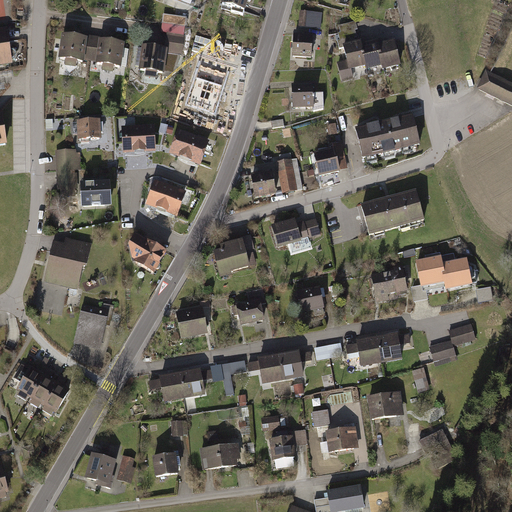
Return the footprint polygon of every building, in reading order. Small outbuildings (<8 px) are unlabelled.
[(247,0),(221,0),(221,3),(244,10),(247,0)] [(307,11),(300,11),(299,27),(305,27),(307,11)] [(322,13),(307,11),(305,27),(321,29),(322,13)] [(161,23),(163,23),(185,27),(186,18),(163,14),(161,23)] [(356,22),(339,26),(341,33),(355,30),(358,29),(356,22)] [(161,32),(167,33),(183,35),(185,27),(163,23),(161,32)] [(355,30),(341,33),(338,34),(338,35),(339,40),(355,37),(357,37),(355,30)] [(9,31),(0,32),(0,149),(10,148),(5,117),(0,117),(0,68),(14,66),(9,31)] [(164,49),(141,45),(137,70),(145,71),(144,77),(155,79),(156,73),(162,74),(162,76),(173,78),(181,55),(185,36),(183,35),(167,33),(164,49)] [(86,37),(61,34),(58,58),(64,59),(63,65),(74,67),(75,61),(83,62),(83,60),(86,37)] [(87,35),(86,37),(83,60),(95,62),(98,39),(99,37),(87,35)] [(312,36),(294,35),(292,57),(311,58),(312,36)] [(355,37),(339,40),(338,41),(340,48),(343,47),(356,44),(355,37)] [(123,43),(98,39),(95,62),(95,63),(101,64),(100,71),(112,73),(113,66),(120,67),(121,65),(126,66),(129,49),(123,48),(123,43)] [(383,65),(378,44),(377,40),(361,44),(366,66),(367,69),(383,65)] [(394,40),(378,44),(383,65),(384,69),(401,65),(394,40)] [(366,66),(361,44),(360,43),(356,44),(343,47),(344,53),(346,59),(336,62),(341,82),(355,78),(352,69),(366,66)] [(226,74),(201,66),(189,104),(214,112),(226,74)] [(511,83),(487,71),(478,89),(502,101),(511,105),(511,83)] [(313,83),(292,84),(293,108),(313,107),(314,111),(325,110),(324,92),(314,92),(313,83)] [(381,123),(355,130),(363,159),(420,144),(413,115),(381,123)] [(285,126),(283,119),(272,121),(273,128),(285,126)] [(100,120),(76,121),(77,140),(101,139),(100,120)] [(161,124),(159,132),(166,134),(166,132),(167,127),(168,125),(161,124)] [(336,124),(327,126),(329,136),(338,134),(336,124)] [(154,125),(122,127),(123,153),(155,151),(154,125)] [(208,141),(178,129),(169,155),(199,166),(208,141)] [(333,144),(334,148),(339,171),(348,169),(342,142),(333,144)] [(334,148),(313,153),(319,177),(340,172),(339,171),(334,148)] [(76,150),(55,151),(56,171),(73,171),(81,170),(80,153),(76,153),(76,150)] [(297,159),(291,160),(298,191),(303,190),(297,159)] [(291,160),(276,163),(282,194),(298,191),(291,160)] [(73,171),(56,171),(57,190),(60,190),(60,197),(74,197),(73,171)] [(273,171),(250,175),(254,198),(277,194),(273,171)] [(186,192),(155,180),(146,205),(177,217),(186,192)] [(109,181),(79,182),(80,207),(110,206),(109,181)] [(389,198),(361,206),(370,236),(425,220),(416,190),(389,198)] [(295,218),(271,225),(277,249),(301,242),(301,239),(309,237),(305,223),(304,221),(297,223),(295,218)] [(316,219),(305,223),(309,237),(309,238),(321,235),(316,219)] [(167,251),(135,234),(127,246),(131,259),(153,273),(167,251)] [(252,237),(241,240),(248,267),(256,265),(252,249),(255,249),(252,237)] [(65,245),(53,242),(44,282),(77,289),(82,268),(86,265),(90,245),(66,239),(65,245)] [(221,250),(212,253),(220,279),(230,276),(230,273),(249,268),(248,267),(241,240),(220,246),(221,250)] [(414,250),(403,252),(404,258),(416,256),(414,250)] [(426,260),(416,262),(421,286),(421,288),(426,287),(447,283),(441,256),(440,253),(425,256),(426,260)] [(454,254),(441,256),(447,283),(448,290),(473,285),(467,259),(455,261),(454,254)] [(395,272),(371,276),(377,303),(399,299),(399,296),(408,294),(403,266),(394,268),(395,272)] [(421,286),(411,288),(414,303),(428,300),(426,287),(421,288),(421,286)] [(319,287),(296,292),(301,314),(313,311),(314,316),(325,314),(319,287)] [(491,288),(476,291),(479,304),(494,301),(491,288)] [(247,292),(249,302),(259,300),(261,305),(266,304),(263,289),(247,292)] [(249,302),(236,304),(240,326),(264,321),(261,305),(259,300),(249,302)] [(101,309),(83,305),(75,341),(101,346),(110,306),(102,304),(101,309)] [(201,308),(175,313),(181,340),(207,335),(201,308)] [(471,325),(451,331),(455,347),(476,341),(471,325)] [(398,334),(377,338),(382,364),(403,361),(400,346),(399,337),(398,334)] [(410,335),(399,337),(400,346),(412,344),(410,335)] [(377,338),(356,342),(357,345),(358,354),(361,368),(382,364),(377,338)] [(433,346),(429,348),(434,362),(456,355),(452,340),(433,346)] [(341,344),(328,346),(331,359),(343,356),(341,344)] [(358,354),(357,345),(346,346),(348,356),(358,354)] [(328,346),(315,349),(317,361),(331,359),(328,346)] [(511,348),(501,346),(498,363),(508,365),(511,348)] [(299,352),(278,356),(283,382),(303,379),(301,364),(299,355),(299,352)] [(311,353),(299,355),(301,364),(312,362),(311,353)] [(278,356),(257,359),(257,362),(259,372),(262,386),(283,382),(278,356)] [(244,361),(228,364),(230,375),(246,373),(244,361)] [(259,372),(257,362),(247,364),(249,374),(259,372)] [(39,371),(44,375),(48,368),(43,364),(39,371)] [(220,366),(223,378),(231,377),(230,375),(228,364),(220,366)] [(39,371),(31,367),(17,391),(20,392),(17,396),(26,401),(28,398),(30,399),(44,375),(39,371)] [(48,368),(44,375),(50,379),(54,371),(48,368)] [(200,369),(179,373),(184,400),(205,396),(202,381),(201,373),(200,369)] [(413,372),(418,394),(430,391),(424,369),(413,372)] [(212,370),(201,373),(202,381),(214,379),(212,370)] [(179,373),(158,377),(158,380),(160,389),(163,404),(184,400),(179,373)] [(50,379),(44,375),(30,399),(32,400),(29,404),(39,409),(41,405),(43,406),(57,383),(53,380),(50,379)] [(61,376),(57,383),(63,386),(67,379),(61,376)] [(223,378),(226,397),(234,395),(231,377),(223,378)] [(160,389),(158,380),(148,382),(150,391),(160,389)] [(63,386),(57,383),(43,406),(44,407),(42,411),(51,416),(53,414),(56,416),(70,390),(65,388),(63,386)] [(303,384),(294,386),(295,395),(304,394),(303,384)] [(401,393),(368,398),(371,421),(404,416),(401,393)] [(328,410),(312,413),(315,428),(323,427),(330,426),(328,410)] [(278,417),(261,419),(263,432),(280,430),(278,417)] [(463,417),(453,433),(460,437),(470,421),(463,417)] [(171,422),(172,437),(183,436),(182,421),(171,422)] [(323,427),(315,428),(316,438),(325,437),(323,427)] [(356,428),(325,432),(327,442),(320,443),(322,454),(359,449),(356,428)] [(443,429),(419,442),(425,453),(438,447),(442,454),(448,451),(453,449),(443,429)] [(217,431),(206,433),(208,442),(219,440),(217,431)] [(292,433),(292,437),(294,447),(308,445),(306,431),(292,433)] [(292,437),(269,440),(272,461),(295,458),(294,447),(292,437)] [(238,444),(199,449),(202,471),(238,466),(237,460),(240,460),(238,444)] [(22,448),(25,459),(31,458),(35,451),(33,445),(22,448)] [(103,445),(99,457),(115,462),(119,449),(103,445)] [(432,459),(437,470),(453,463),(448,451),(442,454),(432,459)] [(112,476),(115,462),(99,457),(91,455),(84,480),(96,483),(95,486),(111,490),(114,477),(112,476)] [(175,455),(152,458),(155,478),(178,474),(175,455)] [(135,459),(123,456),(116,480),(131,484),(135,469),(132,468),(135,459)] [(0,499),(8,497),(7,495),(10,494),(2,466),(0,466),(0,499)] [(361,487),(327,492),(330,511),(349,511),(364,509),(361,487)]
